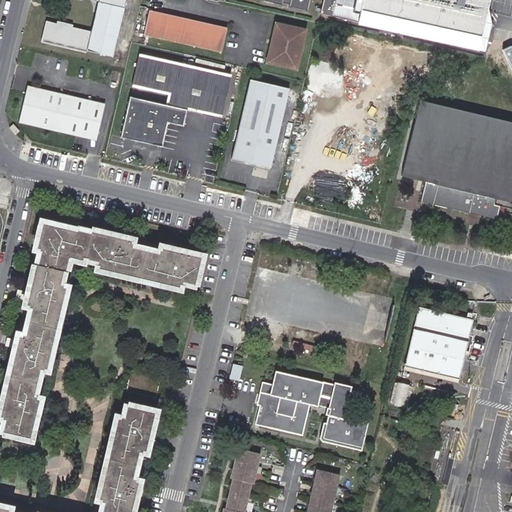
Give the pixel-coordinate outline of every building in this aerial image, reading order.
[(98,0),(91,32),(48,22),(44,39),(114,55),(126,0),(98,0)] [(263,0),(263,1),(282,5),(283,3),(289,4),(289,7),(307,11),(310,0),(322,0),(319,13),(478,51),(489,0),(263,0)] [(229,29),(149,11),(143,35),(224,53),(229,29)] [(307,32),(276,24),(266,63),(298,70),(307,32)] [(228,73),(138,54),(131,87),(168,95),(166,105),(129,97),(120,137),(163,147),(168,123),(183,126),(186,109),(219,116),(228,73)] [(291,90),(251,81),(232,160),(271,169),(291,90)] [(33,87),(26,92),(18,123),(76,137),(78,131),(97,135),(103,111),(84,106),(85,100),(33,87)] [(104,104),(85,100),(84,106),(103,111),(104,104)] [(511,121),(422,101),(404,178),(428,184),(423,204),(500,222),(504,205),(511,207),(510,213),(511,213),(511,121)] [(12,123),(7,126),(12,135),(16,132),(12,123)] [(78,131),(76,137),(95,142),(97,135),(78,131)] [(77,229),(42,221),(36,250),(38,251),(43,252),(40,265),(35,264),(25,307),(29,308),(33,308),(30,321),(26,335),(23,334),(19,333),(0,414),(0,417),(3,418),(7,419),(3,434),(34,440),(43,398),(40,397),(36,396),(39,383),(42,369),(46,370),(50,371),(69,287),(64,285),(61,285),(64,271),(67,272),(70,260),(83,263),(84,258),(99,262),(98,266),(97,270),(155,283),(161,254),(150,252),(145,251),(131,248),(132,244),(133,239),(92,230),(91,233),(77,229)] [(160,250),(159,250),(146,247),(132,244),(131,248),(145,251),(150,252),(161,254),(160,250)] [(160,250),(161,254),(155,283),(181,289),(182,286),(183,283),(196,286),(203,255),(161,246),(160,250)] [(43,252),(38,251),(35,264),(40,265),(43,252)] [(382,326),(390,328),(396,309),(389,306),(382,326)] [(462,318),(418,308),(405,368),(459,380),(472,321),(467,319),(468,315),(463,314),(462,318)] [(160,377),(131,370),(126,391),(156,398),(160,377)] [(281,370),(278,383),(275,393),(268,391),(261,423),(305,432),(313,401),(322,403),(328,403),(332,406),(331,413),(333,414),(331,421),(329,421),(325,436),(327,440),(345,444),(345,441),(369,446),(374,423),(350,417),(357,386),(340,382),(339,384),(328,381),(281,370)] [(275,393),(278,383),(267,380),(264,390),(268,391),(275,393)] [(410,405),(413,385),(394,382),(391,402),(410,405)] [(130,511),(138,481),(134,480),(130,478),(134,463),(136,451),(141,452),(145,453),(149,436),(151,429),(155,410),(152,410),(128,404),(124,417),(120,416),(117,415),(110,444),(104,471),(97,501),(101,502),(104,503),(102,511),(31,511),(24,510),(23,511),(130,511)] [(246,511),(249,501),(254,503),(256,493),(252,492),(254,483),(256,484),(258,472),(263,473),(265,465),(261,463),(263,454),(241,449),(234,479),(236,479),(229,508),(227,508),(226,511),(246,511)] [(338,511),(339,510),(334,509),(335,502),(340,504),(342,496),(337,495),(339,488),(344,489),(345,482),(341,481),(342,475),(321,470),(310,511),(338,511)]
